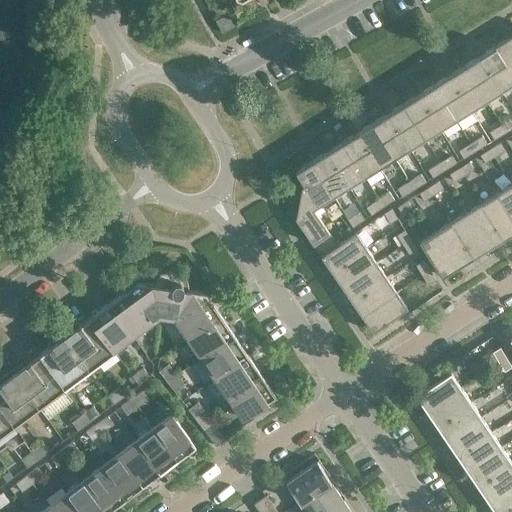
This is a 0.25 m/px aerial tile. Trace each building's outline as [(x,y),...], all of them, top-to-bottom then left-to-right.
[(222,17),(215,21),(222,32),(233,26),(230,19),(222,17)] [(511,40),(509,36),(494,46),(511,74),(511,40)] [(511,84),(511,74),(494,46),(479,56),(501,91),(511,84)] [(501,91),(479,56),(464,65),(486,101),(501,91)] [(486,101),(464,65),(448,75),(471,110),(486,101)] [(471,110),(448,75),(433,84),(455,120),(471,110)] [(455,120),(433,84),(418,94),(440,129),(455,120)] [(440,129),(418,94),(402,103),(425,139),(440,129)] [(425,139),(402,103),(387,113),(409,148),(425,139)] [(409,148),(387,113),(372,122),(394,158),(409,148)] [(511,117),(500,124),(505,132),(511,127),(511,117)] [(394,158),(372,122),(357,132),(379,168),(394,158)] [(505,132),(500,124),(489,131),(493,139),(505,132)] [(379,168),(357,132),(341,141),(364,177),(379,168)] [(481,136),(470,143),(475,151),(486,144),(481,136)] [(364,177),(341,141),(326,151),(348,187),(364,177)] [(475,151),(470,143),(458,150),(463,158),(475,151)] [(504,151),(499,143),(489,149),(494,157),(504,151)] [(494,157),(489,149),(480,155),(484,163),(494,157)] [(348,187),(326,151),(311,160),(333,196),(348,187)] [(451,155),(439,162),(444,170),(456,162),(451,155)] [(333,196),(311,160),(295,170),(302,182),(317,206),(333,196)] [(444,170),(439,162),(427,169),(432,177),(444,170)] [(473,169),(468,162),(459,168),(463,176),(473,169)] [(463,176),(459,168),(449,174),(454,181),(463,176)] [(420,174),(409,181),(414,189),(425,181),(420,174)] [(414,189),(409,181),(397,189),(402,196),(414,189)] [(443,189),(438,181),(428,187),(433,195),(443,189)] [(317,206),(302,182),(296,216),(295,217),(321,255),(337,244),(313,209),(317,206)] [(511,185),(511,184),(496,194),(511,219),(511,185)] [(433,195),(428,187),(418,193),(423,201),(433,195)] [(389,191),(377,199),(382,206),(391,200),(389,191)] [(511,233),(511,219),(496,194),(481,203),(503,239),(511,233)] [(382,206),(377,199),(366,206),(371,214),(382,206)] [(412,208),(407,200),(397,207),(402,214),(412,208)] [(503,239),(481,203),(465,213),(487,249),(503,239)] [(391,208),(383,213),(389,223),(397,218),(391,208)] [(347,219),(352,227),(364,219),(359,211),(347,219)] [(487,249),(465,213),(450,222),(472,258),(487,249)] [(472,258),(450,222),(435,232),(457,267),(472,258)] [(348,227),(342,231),(343,236),(345,239),(351,235),(353,234),(348,227)] [(410,240),(404,230),(397,235),(403,244),(410,240)] [(366,247),(355,232),(353,234),(351,235),(345,239),(337,244),(321,255),(331,271),(366,247)] [(457,267),(435,232),(419,242),(441,277),(457,267)] [(416,249),(410,240),(403,244),(408,254),(416,249)] [(376,262),(366,247),(331,271),(341,286),(376,262)] [(429,270),(423,261),(415,265),(421,275),(429,270)] [(386,277),(376,262),(341,286),(351,301),(386,277)] [(435,280),(429,270),(421,275),(427,285),(435,280)] [(396,292),(386,277),(351,301),(362,316),(396,292)] [(136,282),(128,288),(152,321),(159,315),(174,317),(207,295),(205,292),(182,289),(183,287),(182,286),(182,285),(182,284),(181,283),(180,282),(179,281),(177,281),(176,281),(175,281),(174,282),(173,283),(172,283),(171,285),(171,286),(171,287),(136,282)] [(152,321),(128,288),(108,303),(132,335),(152,321)] [(407,308),(396,292),(362,316),(372,331),(407,308)] [(221,315),(207,295),(174,317),(188,337),(221,315)] [(132,335),(108,303),(89,317),(114,351),(116,350),(114,348),(132,335)] [(234,335),(221,315),(188,337),(201,357),(234,335)] [(114,351),(89,317),(74,328),(72,325),(62,333),(89,370),(114,351)] [(89,370),(62,333),(52,340),(54,343),(39,354),(64,388),(89,370)] [(248,354),(234,335),(201,357),(215,377),(248,354)] [(506,357),(500,347),(492,352),(498,362),(506,357)] [(64,388),(39,354),(24,365),(22,363),(11,370),(39,407),(64,388)] [(261,374),(248,354),(215,377),(228,397),(261,374)] [(511,367),(506,357),(498,362),(504,372),(511,367)] [(455,359),(447,364),(453,373),(461,368),(455,359)] [(159,370),(159,371),(167,381),(176,374),(168,363),(159,370)] [(132,375),(139,385),(150,377),(143,367),(132,375)] [(39,407),(11,370),(1,378),(3,380),(0,382),(0,407),(14,426),(39,407)] [(416,395),(426,411),(461,387),(450,372),(416,395)] [(184,385),(176,374),(167,381),(175,392),(184,385)] [(275,395),(261,374),(228,397),(242,417),(275,395)] [(107,395),(114,403),(125,395),(118,387),(107,395)] [(471,402),(461,387),(426,411),(436,426),(471,402)] [(148,398),(142,390),(131,398),(137,406),(148,398)] [(137,406),(131,398),(120,406),(127,414),(137,406)] [(197,401),(187,409),(196,419),(205,412),(197,401)] [(481,417),(471,402),(436,426),(446,441),(481,417)] [(93,405),(82,413),(88,422),(99,414),(93,405)] [(0,435),(14,426),(0,407),(0,435)] [(213,423),(205,412),(196,419),(204,430),(213,423)] [(88,422),(82,413),(71,421),(77,430),(88,422)] [(171,413),(153,427),(177,459),(195,445),(171,413)] [(113,424),(107,415),(96,423),(103,432),(113,424)] [(491,432),(481,417),(446,441),(456,456),(491,432)] [(103,432),(96,423),(86,431),(92,440),(103,432)] [(177,459),(153,427),(136,440),(160,472),(177,459)] [(501,447),(491,432),(456,456),(467,470),(501,447)] [(160,472),(136,440),(118,453),(142,485),(160,472)] [(78,449),(72,441),(61,449),(67,457),(78,449)] [(42,443),(31,450),(37,458),(48,450),(42,443)] [(511,462),(501,447),(467,470),(477,485),(511,462)] [(67,457),(61,449),(51,457),(57,465),(67,457)] [(37,458),(31,450),(21,458),(26,466),(37,458)] [(142,485),(118,453),(101,466),(125,498),(142,485)] [(286,482),(299,501),(332,479),(330,480),(317,462),(319,460),(319,459),(283,483),(283,484),(286,482)] [(511,483),(511,462),(477,485),(487,500),(511,483)] [(125,498),(101,466),(84,479),(108,511),(125,498)] [(43,475),(37,467),(26,475),(32,483),(43,475)] [(32,483),(26,475),(15,483),(22,491),(32,483)] [(106,511),(108,511),(84,479),(66,492),(81,511),(106,511)] [(332,480),(332,479),(299,501),(306,511),(324,511),(345,498),(344,497),(342,499),(330,481),(332,480)] [(501,511),(511,504),(511,483),(487,500),(494,511),(501,511)] [(0,506),(9,501),(2,492),(0,493),(0,506)] [(81,511),(66,492),(49,505),(54,511),(81,511)] [(267,494),(254,503),(260,511),(276,511),(266,496),(268,495),(267,494)] [(345,499),(345,498),(324,511),(351,511),(343,500),(345,499)]
